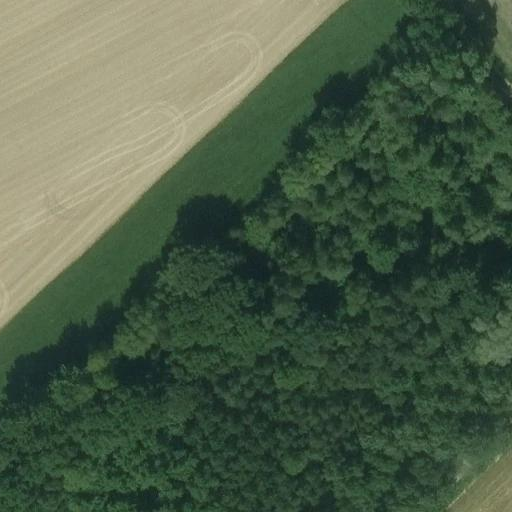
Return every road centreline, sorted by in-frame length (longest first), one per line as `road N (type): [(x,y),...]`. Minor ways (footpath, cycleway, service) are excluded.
road 1 (track): [(511,107),(420,0)]
road 2 (unclassified): [(511,424),(421,511)]
